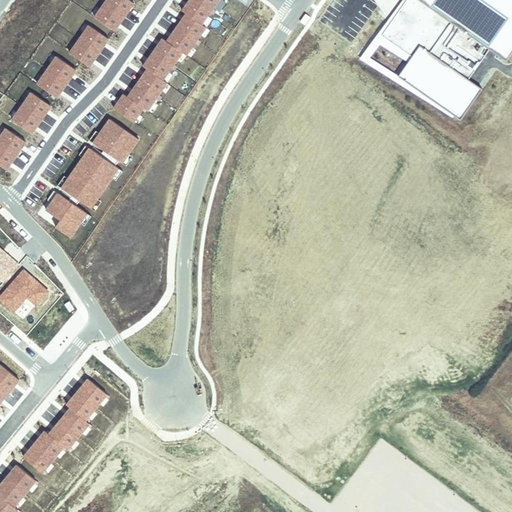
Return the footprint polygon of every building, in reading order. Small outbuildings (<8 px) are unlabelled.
[(129,0),(107,0),(95,17),(115,31),(134,3),(129,0)] [(202,25),(219,0),(189,0),(180,13),(189,19),(171,44),(163,39),(144,66),(152,72),(132,100),(124,94),(114,109),(130,120),(140,105),(148,111),(167,83),(163,80),(183,52),(187,55),(206,27),(202,25)] [(511,50),(511,0),(404,0),(365,58),(452,117),(456,115),(462,118),(481,90),(466,79),(488,47),(506,59),(511,50)] [(89,25),(70,53),(89,67),(109,39),(89,25)] [(57,56),(37,84),(57,98),(77,70),(57,56)] [(32,92),(12,120),(32,134),(51,106),(32,92)] [(62,188),(91,208),(119,168),(115,166),(119,161),(122,163),(139,139),(110,119),(94,143),(111,155),(108,160),(90,148),(62,188)] [(26,142),(5,128),(0,134),(0,165),(8,170),(26,142)] [(71,237),(87,213),(59,193),(47,210),(60,220),(56,227),(71,237)] [(0,278),(4,282),(19,265),(0,248),(0,278)] [(24,271),(0,297),(0,299),(16,313),(29,298),(37,304),(48,292),(24,271)] [(0,404),(20,379),(0,363),(0,404)] [(110,395),(88,377),(67,403),(70,409),(51,432),(45,430),(24,456),(45,472),(63,449),(71,455),(95,425),(89,420),(110,395)] [(38,483),(17,466),(0,486),(0,490),(3,492),(0,495),(0,511),(20,511),(22,511),(18,507),(38,483)]
